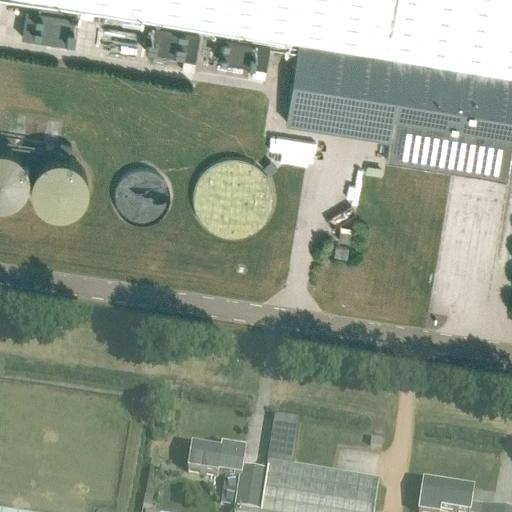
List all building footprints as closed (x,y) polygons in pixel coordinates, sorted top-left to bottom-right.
[(511,0),(44,0),(298,41),(298,43),(511,77),(511,0)] [(27,8),(22,36),(74,45),(78,17),(27,8)] [(199,32),(150,24),(146,50),(195,58),(199,32)] [(223,36),(219,59),(266,67),(270,43),(223,36)] [(511,77),(298,43),(285,122),(388,139),(385,159),(507,179),(511,145),(511,77)] [(162,53),(160,61),(185,67),(187,59),(162,53)] [(349,242),(350,233),(340,231),(338,240),(349,242)] [(346,257),(348,248),(335,245),(334,255),(346,257)] [(235,510),(246,511),(259,511),(266,474),(242,470),(245,452),(228,450),(227,455),(192,449),(188,472),(239,480),(235,510)] [(373,511),(378,483),(267,464),(266,474),(259,511),(246,511),(235,510),(234,511),(373,511)] [(438,511),(439,511),(441,511),(511,511),(470,505),(472,494),(422,485),(417,511),(438,511)] [(145,497),(143,507),(150,509),(152,498),(145,497)]
